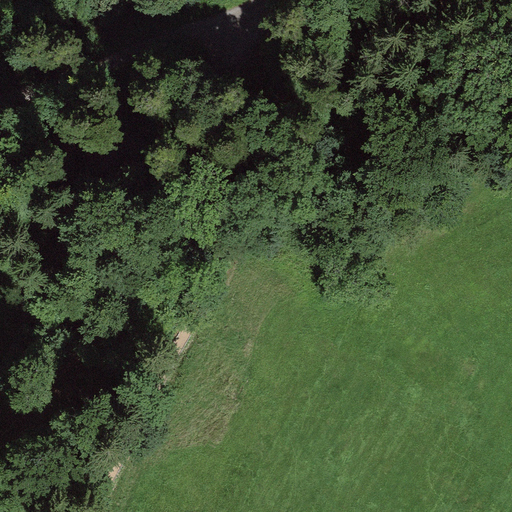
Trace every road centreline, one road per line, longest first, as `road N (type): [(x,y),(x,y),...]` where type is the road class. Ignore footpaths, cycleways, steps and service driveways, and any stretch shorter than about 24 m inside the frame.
road 1 (track): [(271,0),(230,76),(127,144),(76,204),(0,374)]
road 2 (track): [(0,103),(255,0)]
